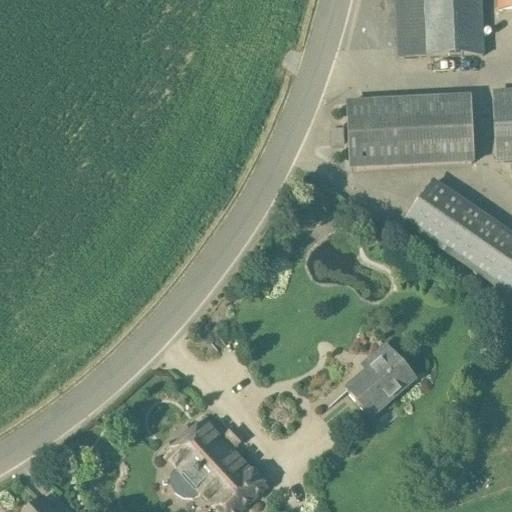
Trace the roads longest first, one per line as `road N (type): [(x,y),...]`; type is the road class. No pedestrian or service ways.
road 1 (unclassified): [(335,0),(323,52),(239,237),(78,410),(0,456)]
road 2 (unknown): [(448,511),(380,445),(336,366),(310,338),(206,273)]
